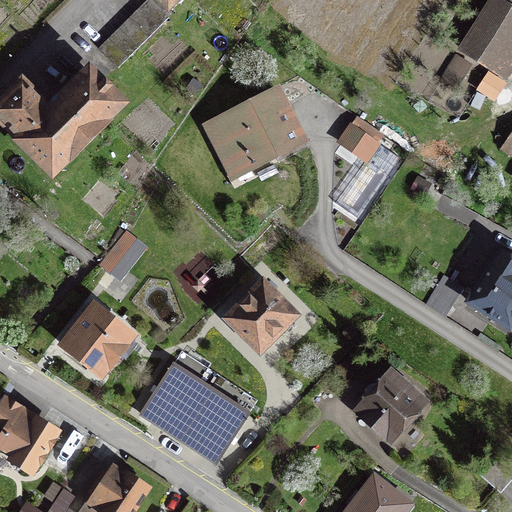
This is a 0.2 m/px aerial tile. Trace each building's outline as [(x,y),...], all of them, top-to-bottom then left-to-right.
[(147,0),(99,48),(118,68),(169,17),(151,0),(147,0)] [(511,10),(495,0),(492,0),(461,49),(495,71),(511,44),(511,10)] [(456,57),(443,78),(456,86),(469,65),(456,57)] [(22,83),(0,104),(0,119),(52,173),(105,122),(104,121),(121,104),(89,72),(50,111),(22,83)] [(276,154),(302,140),(278,92),(210,126),(230,164),(248,155),(250,161),(273,149),(276,154)] [(366,160),(382,135),(357,117),(341,142),(366,160)] [(511,154),(511,143),(508,140),(503,148),(511,154)] [(475,160),(486,168),(497,154),(486,146),(475,160)] [(123,254),(133,236),(121,229),(111,248),(123,254)] [(469,302),(510,328),(511,325),(511,324),(511,260),(500,253),(469,302)] [(444,316),(462,289),(444,278),(427,305),(444,316)] [(228,319),(260,350),(278,331),(287,331),(292,325),(292,317),(294,315),(263,284),(228,319)] [(62,345),(102,375),(133,335),(93,305),(62,345)] [(141,414),(177,437),(218,374),(182,351),(141,414)] [(358,411),(390,439),(408,419),(416,419),(421,413),(421,405),(423,402),(391,373),(379,387),(373,385),(367,388),(361,397),(366,402),(358,411)] [(257,400),(218,374),(177,437),(216,463),(257,400)] [(6,401),(0,410),(0,431),(4,434),(0,440),(0,446),(11,452),(10,453),(15,456),(16,462),(24,467),(30,465),(34,468),(57,432),(6,401)] [(511,480),(511,463),(498,451),(478,474),(501,493),(511,480)] [(103,474),(91,491),(97,495),(92,503),(88,500),(79,511),(131,511),(147,489),(115,469),(109,478),(103,474)] [(346,511),(403,511),(410,504),(374,477),(346,511)] [(52,511),(63,511),(75,496),(64,489),(50,510),(52,511)]
